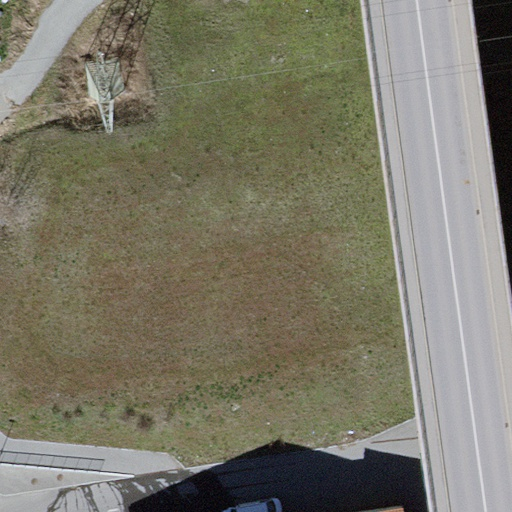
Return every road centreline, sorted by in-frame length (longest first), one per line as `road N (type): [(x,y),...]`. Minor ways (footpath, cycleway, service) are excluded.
road 1 (motorway): [(0,391),(511,307)]
road 2 (motorway): [(511,174),(0,253)]
road 3 (tertiary): [(406,0),(481,511)]
road 4 (residential): [(511,462),(150,511)]
